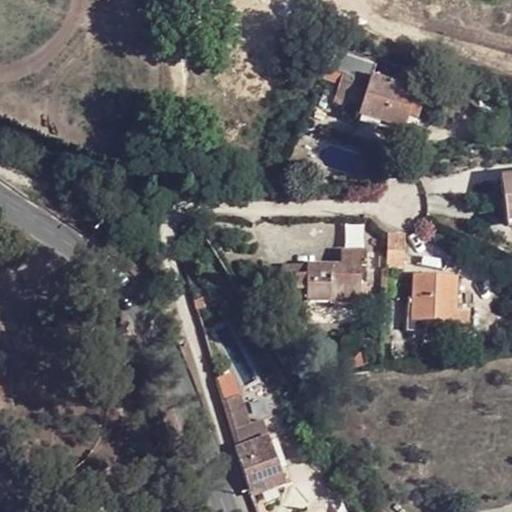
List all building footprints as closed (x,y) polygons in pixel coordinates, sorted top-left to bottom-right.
[(334,105),(361,113),(383,120),(381,126),(405,134),(410,118),(418,121),(426,95),(345,71),(334,105)] [(383,120),(361,113),(359,120),(381,126),(383,120)] [(511,179),(500,181),(505,224),(511,223),(511,179)] [(390,237),(387,236),(386,271),(406,271),(408,237),(403,237),(400,238),(396,239),(393,238),(390,237)] [(45,256),(36,251),(16,271),(32,299),(62,269),(56,263),(45,256)] [(307,268),(295,268),(294,291),(284,291),(284,308),(293,322),(307,321),(306,303),(360,305),(361,270),(366,271),(366,255),(340,254),(339,269),(330,269),(329,271),(307,271),(307,268)] [(414,278),(414,301),(413,323),(426,323),(427,332),(469,334),(469,314),(456,312),(457,279),(414,278)] [(413,323),(414,301),(409,301),(408,332),(427,332),(426,323),(413,323)] [(232,379),(217,384),(233,435),(248,429),(232,379)] [(271,442),(236,453),(251,500),(287,488),(271,442)]
